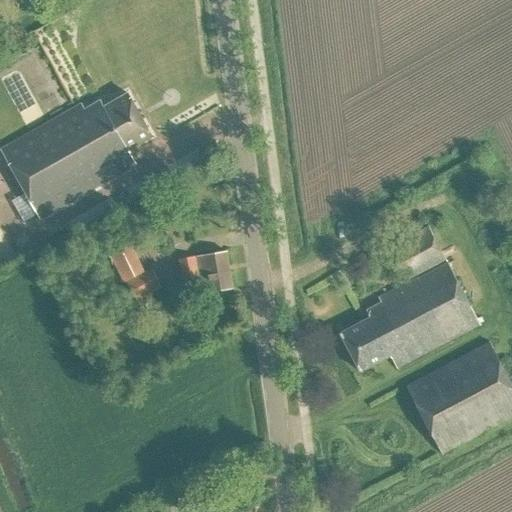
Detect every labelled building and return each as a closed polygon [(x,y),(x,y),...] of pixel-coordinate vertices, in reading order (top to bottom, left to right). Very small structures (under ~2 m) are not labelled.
[(129,152),(152,138),(127,95),(102,109),(100,102),(84,111),(82,107),(2,152),(41,221),(137,167),(129,152)] [(395,370),(479,327),(428,229),(383,252),(402,289),(379,300),(382,305),(366,313),(369,321),(339,336),(359,374),(389,358),(395,370)] [(128,240),(108,250),(125,283),(127,282),(145,273),(128,240)] [(198,297),(233,290),(226,253),(179,262),(184,291),(198,288),(198,297)] [(163,288),(152,269),(145,273),(127,282),(137,302),(163,288)] [(441,457),(511,418),(511,389),(489,346),(405,390),(441,457)]
